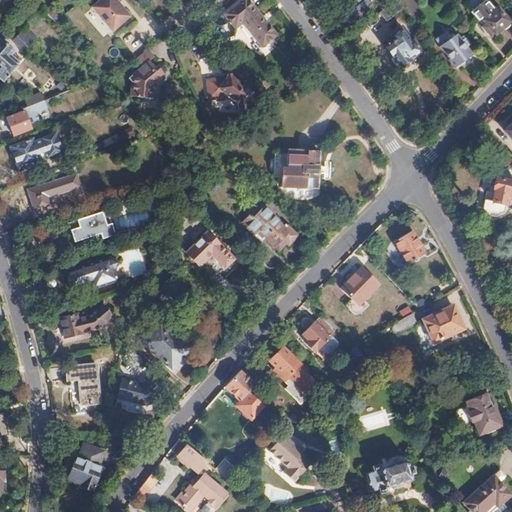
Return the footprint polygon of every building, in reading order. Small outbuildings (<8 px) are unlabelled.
[(131,16),(116,0),(101,0),(92,8),(113,32),(131,16)] [(277,35),(248,0),(241,0),(224,14),(235,28),(242,23),(262,47),(277,35)] [(347,0),(330,15),(344,30),(376,3),(372,0),(347,0)] [(386,21),(402,8),(396,0),(392,0),(385,6),(378,12),(386,21)] [(422,10),(414,0),(396,0),(402,8),(411,20),(422,10)] [(470,12),(477,21),(481,18),(486,24),(481,28),(490,39),(495,35),(508,24),(496,8),(493,10),(484,0),(470,12)] [(61,17),(51,6),(46,11),(56,22),(61,17)] [(34,40),(23,29),(17,37),(24,43),(27,47),(34,40)] [(410,43),(400,29),(391,35),(392,37),(383,43),(385,45),(383,46),(397,67),(420,51),(413,41),(410,43)] [(445,32),(437,38),(443,45),(451,39),(445,32)] [(471,56),(465,48),(468,45),(464,39),(460,42),(455,36),(451,39),(443,45),(439,48),(456,68),(471,56)] [(24,43),(17,37),(13,40),(20,47),(24,43)] [(15,62),(7,54),(11,51),(0,40),(0,78),(1,80),(8,73),(7,70),(15,62)] [(154,87),(165,79),(162,75),(165,74),(158,65),(155,67),(150,60),(155,57),(148,48),(136,58),(142,67),(128,78),(132,83),(130,96),(153,98),(154,87)] [(193,49),(180,56),(185,66),(198,59),(193,49)] [(255,93),(232,76),(232,74),(227,74),(227,76),(205,78),(207,99),(230,98),(239,105),(239,109),(239,111),(248,108),(247,102),(255,93)] [(44,99),(42,92),(27,98),(29,105),(44,99)] [(40,121),(36,111),(47,107),(45,103),(59,98),(58,94),(44,99),(29,105),(32,111),(25,114),(24,110),(7,117),(13,135),(30,128),(29,126),(40,121)] [(239,105),(230,98),(207,99),(207,100),(221,111),(239,109),(239,105)] [(132,125),(119,131),(122,138),(135,131),(132,125)] [(61,150),(54,133),(32,140),(31,138),(10,145),(18,167),(39,159),(37,152),(46,149),(47,155),(61,150)] [(317,188),(319,151),(287,149),(287,151),(275,150),(274,175),(280,176),(279,186),(317,188)] [(184,174),(197,164),(190,156),(178,166),(184,174)] [(79,185),(75,173),(33,186),(34,189),(27,191),(34,212),(52,206),(49,196),(79,185)] [(511,197),(511,180),(496,177),(494,188),(495,188),(493,201),(485,199),(483,207),(490,214),(496,215),(505,212),(508,197),(511,197)] [(284,227),(272,215),(274,213),(265,205),(251,218),(248,214),(241,221),(253,232),(257,229),(262,234),(274,246),(282,238),(288,244),(297,235),(286,225),(284,227)] [(120,229),(150,219),(146,209),(116,219),(120,229)] [(114,234),(106,210),(68,222),(74,241),(100,232),(102,238),(114,234)] [(426,253),(412,230),(394,241),(407,264),(426,253)] [(234,258),(207,231),(185,252),(199,265),(211,253),(225,267),(234,258)] [(281,252),(288,244),(282,238),(274,246),(281,252)] [(128,276),(144,273),(140,248),(124,251),(128,276)] [(117,280),(114,271),(118,262),(109,258),(65,271),(71,289),(91,282),(93,288),(117,280)] [(358,305),(379,284),(361,267),(341,288),(358,305)] [(506,295),(511,292),(511,276),(501,279),(506,295)] [(98,326),(112,315),(102,303),(88,314),(84,316),(83,310),(58,317),(64,337),(82,332),(82,329),(91,326),(94,327),(98,326)] [(461,329),(452,308),(423,321),(433,341),(461,329)] [(416,324),(411,314),(390,326),(392,330),(394,332),(397,333),(400,332),(406,329),(413,326),(416,324)] [(338,342),(331,335),(334,331),(319,317),(315,322),(311,318),(310,319),(303,325),(303,326),(307,329),(302,334),(308,340),(305,343),(314,352),(320,346),(327,353),(331,353),(338,345),(338,342)] [(142,342),(172,368),(190,348),(157,320),(155,322),(151,319),(141,330),(147,336),(142,342)] [(363,353),(361,351),(356,345),(351,348),(351,352),(356,357),(359,357),(363,353)] [(133,366),(141,358),(129,347),(121,356),(133,366)] [(284,381),(300,364),(283,347),(269,361),(280,373),(278,375),(284,381)] [(75,404),(99,402),(96,363),(65,366),(67,381),(73,381),(75,404)] [(255,384),(240,370),(232,378),(248,392),(255,384)] [(122,378),(117,397),(144,405),(146,405),(148,405),(151,404),(153,402),(163,391),(149,379),(146,382),(144,383),(142,384),(139,383),(133,382),(122,378)] [(279,420),(255,398),(248,392),(232,378),(224,388),(240,401),(235,406),(250,420),(252,418),(269,433),(280,421),(279,420)] [(500,426),(495,414),(497,413),(493,402),(488,404),(484,394),(464,402),(468,412),(466,413),(470,422),(472,421),(478,435),(500,426)] [(0,434),(7,433),(6,429),(18,426),(15,411),(0,414),(0,434)] [(293,482),(310,463),(301,455),(303,453),(283,435),(268,451),(287,467),(282,473),(293,482)] [(98,466),(104,452),(83,443),(77,457),(76,457),(67,478),(81,483),(80,486),(90,491),(100,467),(98,466)] [(226,493),(200,470),(207,462),(186,444),(176,456),(200,476),(177,503),(187,511),(190,511),(202,499),(207,498),(216,506),(226,493)] [(231,475),(239,466),(236,464),(233,466),(224,458),(215,469),(216,469),(227,480),(231,475)] [(410,480),(408,474),(412,473),(410,466),(406,467),(404,461),(379,468),(377,464),(372,466),(373,471),(365,473),(370,491),(378,488),(380,493),(385,492),(385,487),(410,480)] [(491,511),(511,495),(499,481),(505,476),(499,470),(494,474),(493,474),(461,502),(468,510),(467,511),(491,511)] [(154,483),(159,476),(152,471),(150,474),(147,477),(154,483)] [(242,484),(231,475),(227,480),(238,489),(242,484)] [(147,490),(154,483),(147,477),(141,485),(147,490)]
